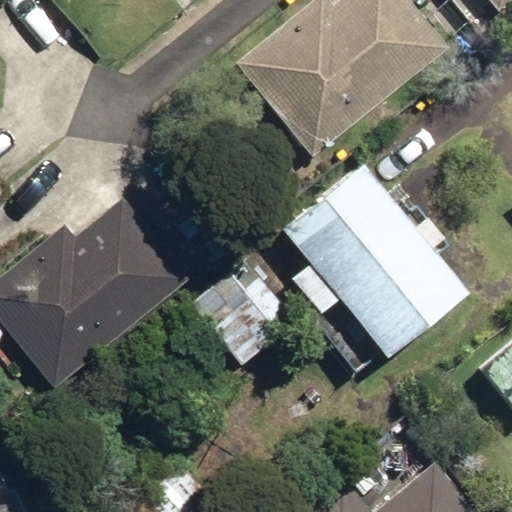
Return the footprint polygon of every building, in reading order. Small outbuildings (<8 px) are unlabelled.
[(444,44),(407,0),(333,0),(328,5),(324,0),(307,0),(232,62),(309,155),(444,44)] [(485,0),(494,10),(506,0),(485,0)] [(355,161),(275,226),(304,262),(288,276),(318,313),(335,300),(379,353),(459,288),(355,161)] [(185,278),(119,195),(69,235),(61,224),(0,272),(0,324),(50,386),(185,278)] [(187,308),(238,366),(292,319),(241,261),(187,308)] [(511,336),(472,367),(511,418),(511,336)] [(473,511),(431,460),(427,464),(400,430),(298,511),(473,511)] [(214,511),(177,462),(109,511),(214,511)] [(18,511),(7,484),(0,487),(0,511),(18,511)]
